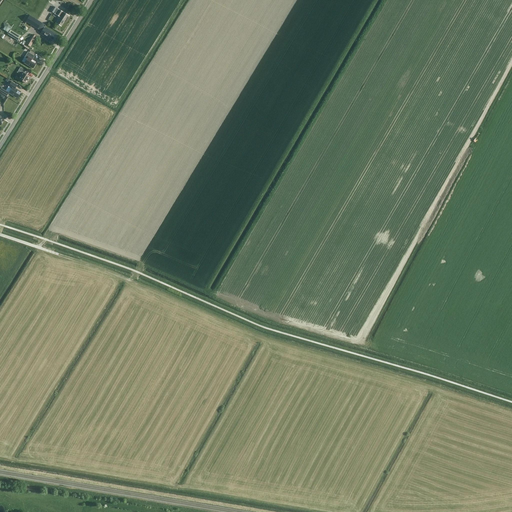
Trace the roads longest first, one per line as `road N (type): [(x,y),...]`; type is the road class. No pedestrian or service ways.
road 1 (track): [(58,253),(263,337)]
road 2 (unclassified): [(0,145),(91,0)]
